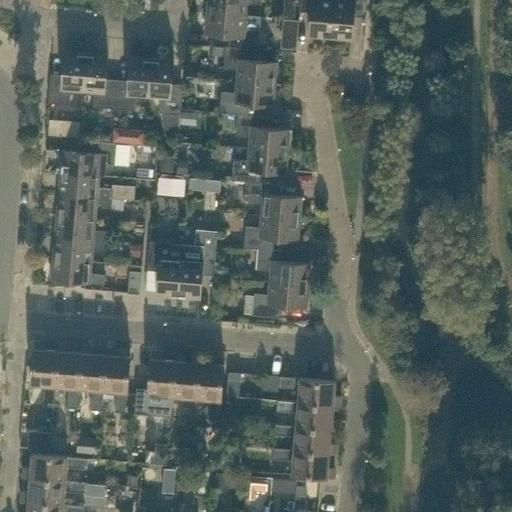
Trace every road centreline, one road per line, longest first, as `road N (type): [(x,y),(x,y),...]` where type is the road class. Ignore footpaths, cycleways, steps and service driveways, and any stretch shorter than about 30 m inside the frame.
road 1 (residential): [(336,348),(340,241),(313,66),(366,68)]
road 2 (residential): [(336,348),(0,326)]
road 3 (residential): [(336,348),(368,411),(363,511)]
road 4 (residential): [(50,25),(182,32),(185,0)]
road 5 (residential): [(0,227),(13,104),(0,76)]
